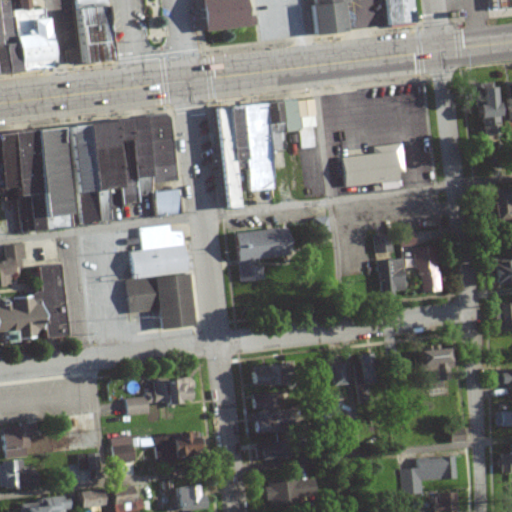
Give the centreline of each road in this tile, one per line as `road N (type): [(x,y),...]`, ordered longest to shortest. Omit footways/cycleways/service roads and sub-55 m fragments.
road 1 (primary): [(0,102),(511,40)]
road 2 (residential): [(0,366),(470,313)]
road 3 (residential): [(483,511),(470,313),(437,50)]
road 4 (residential): [(237,511),(187,80)]
